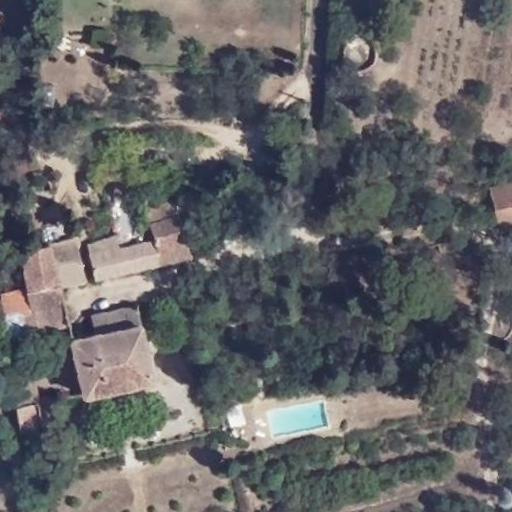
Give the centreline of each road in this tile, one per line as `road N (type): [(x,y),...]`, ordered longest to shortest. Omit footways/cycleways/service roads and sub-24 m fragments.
road 1 (unknown): [(314,81),(249,131),(158,124)]
road 2 (unclassified): [(321,0),(312,142)]
